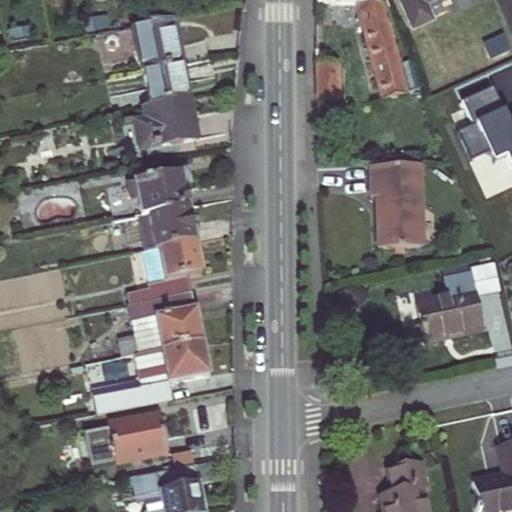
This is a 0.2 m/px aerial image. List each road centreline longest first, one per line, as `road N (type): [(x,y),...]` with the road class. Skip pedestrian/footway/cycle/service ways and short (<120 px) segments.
road 1 (tertiary): [(280,0),(283,416)]
road 2 (residential): [(283,416),(313,417),(511,377)]
